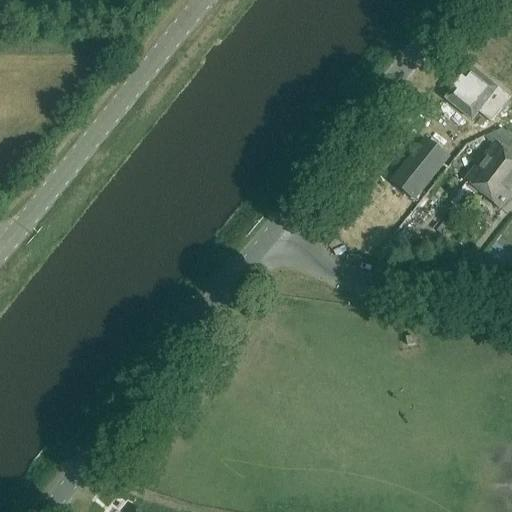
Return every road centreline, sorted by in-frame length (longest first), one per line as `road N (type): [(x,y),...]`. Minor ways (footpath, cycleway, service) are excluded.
road 1 (tertiary): [(47,511),(268,239)]
road 2 (tertiary): [(203,0),(0,253)]
road 3 (tertiary): [(268,239),(458,0)]
road 4 (tertiary): [(511,292),(359,281),(268,239)]
